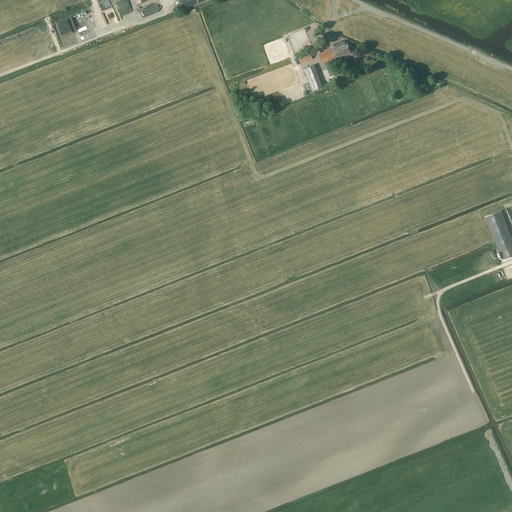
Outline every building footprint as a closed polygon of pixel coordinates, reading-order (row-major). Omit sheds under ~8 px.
[(155,0),(135,0),(136,4),(146,1),(149,10),(143,11),(144,15),(151,13),(159,10),(155,0)] [(177,0),(181,10),(205,0),(177,0)] [(63,43),(76,38),(69,19),(56,23),(63,43)] [(346,44),(345,41),(334,45),(334,49),(319,54),(323,63),(351,52),(347,44),(346,44)] [(302,63),(312,59),(310,53),(299,57),(302,63)] [(313,92),(323,88),(315,65),(304,69),(313,92)] [(511,229),(504,209),(489,215),(507,257),(511,255),(511,229)]
